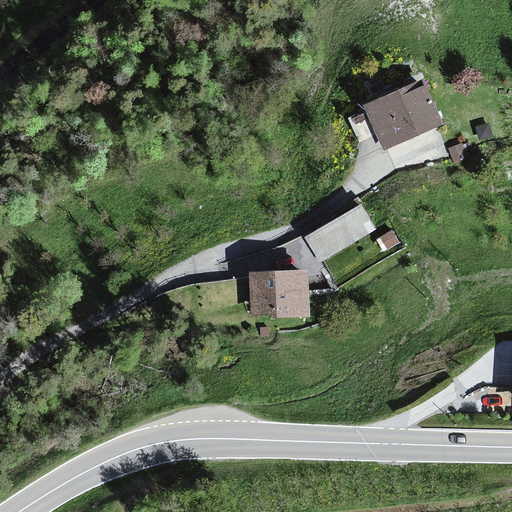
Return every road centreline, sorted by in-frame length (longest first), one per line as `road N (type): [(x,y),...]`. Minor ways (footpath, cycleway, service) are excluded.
road 1 (tertiary): [(19,511),(101,462),(171,441),(511,447)]
road 2 (track): [(111,0),(0,86)]
